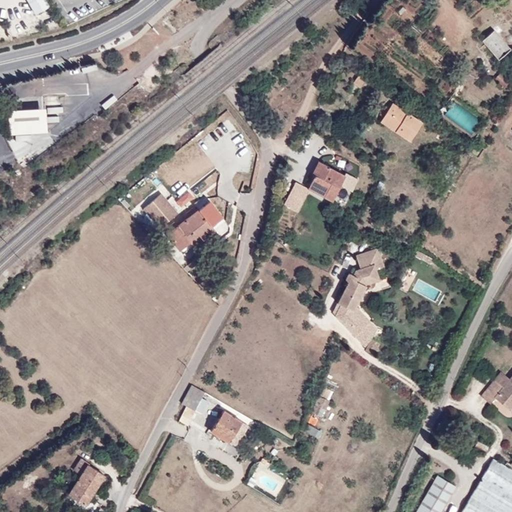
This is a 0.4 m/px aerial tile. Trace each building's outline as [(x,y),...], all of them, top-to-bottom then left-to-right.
[(49,6),(44,0),(26,0),(35,14),(49,6)] [(501,38),(491,48),(499,57),(509,48),(501,38)] [(359,74),(353,82),(360,88),(366,79),(359,74)] [(501,74),(496,79),(506,87),(510,83),(501,74)] [(392,102),(387,110),(392,113),(385,124),(411,140),(422,122),(392,102)] [(46,107),(8,109),(9,133),(47,130),(46,107)] [(392,113),(387,110),(381,121),(385,124),(392,113)] [(315,175),(322,162),(318,160),(312,173),(315,174),(315,175)] [(330,166),(322,162),(315,175),(315,174),(309,185),(326,193),(324,197),(332,201),(345,176),(329,168),(330,166)] [(379,181),(376,187),(381,190),(385,184),(379,181)] [(307,188),(324,197),(326,193),(309,185),(307,188)] [(160,194),(143,208),(161,229),(167,225),(166,223),(177,213),(160,194)] [(370,200),(366,206),(371,209),(374,202),(370,200)] [(205,232),(212,227),(199,209),(167,233),(179,249),(190,241),(193,245),(206,235),(205,232)] [(214,229),(212,227),(205,232),(206,235),(214,229)] [(190,241),(179,249),(182,253),(193,245),(190,241)] [(354,275),(351,274),(349,273),(346,280),(349,281),(338,303),(353,310),(367,283),(378,279),(376,269),(384,267),(378,248),(356,255),(360,269),(356,270),(354,275)] [(372,339),(366,350),(374,354),(380,343),(372,339)] [(499,383),(505,375),(501,372),(495,379),(499,383)] [(495,379),(481,396),(490,403),(495,397),(510,410),(511,406),(511,376),(510,379),(505,375),(499,383),(495,379)] [(204,392),(195,387),(191,385),(181,403),(195,410),(204,392)] [(325,409),(329,400),(319,395),(315,404),(320,406),(325,409)] [(317,415),(320,406),(315,404),(311,412),(317,415)] [(186,409),(181,419),(188,423),(193,413),(186,409)] [(229,442),(242,422),(231,415),(225,411),(223,410),(210,431),(229,442)] [(248,426),(242,422),(229,442),(235,446),(248,426)] [(450,439),(457,441),(461,430),(455,428),(450,439)] [(461,430),(457,441),(472,446),(476,436),(461,430)] [(82,458),(74,470),(82,475),(69,494),(84,503),(93,489),(95,490),(105,475),(89,465),(90,463),(82,458)] [(501,511),(511,511),(511,468),(493,458),(472,495),(501,511)] [(440,511),(457,486),(437,474),(415,511),(440,511)] [(461,511),(501,511),(472,495),(461,511)] [(62,503),(59,507),(65,511),(68,507),(62,503)]
